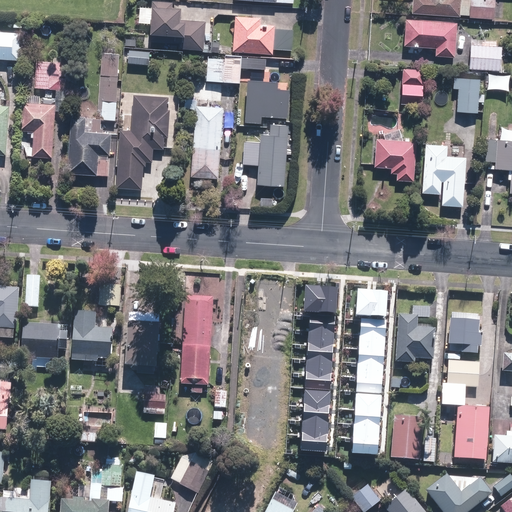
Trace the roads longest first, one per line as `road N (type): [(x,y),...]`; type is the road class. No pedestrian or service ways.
road 1 (residential): [(0,225),(321,247)]
road 2 (residential): [(337,0),(321,247)]
road 3 (residential): [(321,247),(511,260)]
